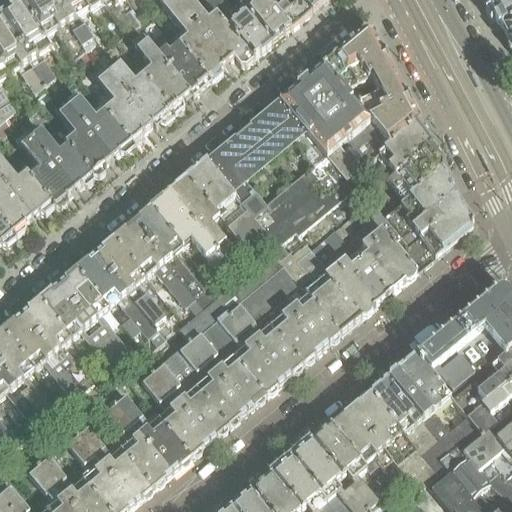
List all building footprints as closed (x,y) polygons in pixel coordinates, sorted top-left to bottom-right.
[(67,30),(47,0),(20,0),(19,4),(23,9),(46,43),(55,38),(75,67),(85,58),(71,35),(67,30)] [(79,23),(90,15),(80,0),(47,0),(67,30),(75,25),(78,31),(71,35),(85,58),(88,62),(82,66),(87,72),(95,66),(88,55),(96,49),(79,23)] [(80,0),(90,15),(95,12),(110,4),(115,10),(125,3),(123,0),(80,0)] [(171,1),(170,0),(153,0),(160,11),(171,1)] [(255,66),(214,18),(206,24),(185,0),(172,0),(171,1),(160,11),(188,45),(180,52),(211,89),(223,80),(220,77),(234,65),(241,73),(246,73),(255,66)] [(273,50),(240,12),(232,19),(217,0),(214,0),(205,7),(214,18),(255,66),(261,61),(261,60),(273,50)] [(275,15),(267,5),(262,0),(244,0),(248,5),(240,12),(273,50),(284,42),(292,36),(291,36),(275,15)] [(312,18),(296,0),(293,0),(292,2),(285,7),(275,15),(291,36),(312,18)] [(296,0),(312,18),(312,19),(335,0),(296,0)] [(502,34),(511,28),(511,0),(489,0),(485,2),(502,34)] [(42,61),(52,54),(52,53),(46,43),(23,9),(1,23),(30,68),(38,63),(41,67),(33,72),(49,98),(52,102),(55,100),(48,90),(56,83),(42,61)] [(211,89),(180,52),(152,18),(135,33),(142,42),(189,100),(193,105),(211,89)] [(30,68),(1,23),(0,24),(0,69),(8,82),(18,75),(35,101),(42,95),(45,100),(49,98),(33,72),(27,76),(24,72),(30,68)] [(511,28),(502,34),(508,45),(509,47),(511,52),(511,28)] [(348,79),(385,60),(374,41),(363,39),(323,73),(344,97),(355,91),(348,79)] [(189,100),(142,42),(132,50),(153,76),(144,83),(175,120),(185,112),(184,108),(184,107),(183,105),(186,103),(189,100)] [(406,101),(385,60),(348,79),(355,91),(370,84),(376,97),(375,103),(356,112),(365,124),(406,101)] [(175,120),(144,83),(136,90),(115,64),(93,82),(112,106),(103,114),(134,154),(143,147),(143,141),(143,140),(153,132),(152,131),(159,125),(160,127),(165,128),(175,120)] [(104,72),(98,64),(94,68),(101,75),(104,72)] [(0,92),(0,87),(8,82),(0,69),(0,117),(8,131),(12,128),(8,124),(16,117),(0,92)] [(323,73),(280,108),(328,165),(346,150),(370,130),(365,124),(356,112),(344,97),(323,73)] [(63,104),(72,97),(66,90),(58,97),(63,104)] [(134,154),(103,114),(99,109),(90,117),(74,98),(54,116),(76,142),(66,150),(93,182),(94,182),(99,183),(106,178),(106,172),(105,172),(115,164),(119,160),(120,160),(125,162),(134,154)] [(379,161),(420,127),(406,101),(365,124),(370,130),(346,150),(365,173),(379,161)] [(295,240),(298,243),(354,197),(347,188),(328,165),(280,108),(206,169),(244,216),(271,248),(275,254),(271,258),(272,259),(279,268),(288,260),(281,251),(295,240)] [(8,131),(0,117),(0,143),(1,145),(12,136),(8,131)] [(443,171),(438,161),(435,160),(430,154),(433,152),(427,144),(428,143),(421,132),(420,128),(421,128),(420,127),(379,161),(395,181),(388,187),(405,206),(443,176),(443,171)] [(93,182),(66,150),(66,149),(58,156),(36,130),(16,147),(40,176),(31,184),(55,213),(55,214),(56,213),(61,215),(68,209),(67,204),(67,203),(72,199),(81,192),(86,194),(93,188),(93,183),(93,182)] [(346,150),(328,165),(347,188),(365,173),(346,150)] [(55,213),(31,184),(28,180),(23,175),(15,182),(0,164),(0,224),(17,245),(26,237),(26,231),(30,227),(40,220),(45,221),(55,213)] [(271,248),(244,216),(206,169),(188,184),(219,225),(252,264),(271,248)] [(434,217),(455,200),(450,192),(453,190),(443,176),(405,206),(385,223),(405,247),(416,239),(421,244),(443,227),(434,217)] [(235,259),(212,231),(219,225),(188,184),(150,216),(182,254),(191,248),(214,275),(235,259)] [(417,280),(472,235),(473,227),(455,200),(434,217),(443,227),(421,244),(416,239),(405,247),(396,255),(417,280)] [(385,223),(371,207),(311,257),(365,323),(417,280),(396,255),(405,247),(385,223)] [(198,289),(175,261),(182,254),(150,216),(139,225),(132,231),(202,316),(216,305),(221,301),(206,282),(198,289)] [(17,245),(0,224),(0,252),(1,251),(2,251),(7,253),(17,245)] [(202,316),(132,231),(125,237),(125,236),(114,245),(146,285),(154,278),(184,315),(189,311),(197,321),(202,316)] [(146,301),(154,294),(146,285),(114,245),(102,255),(103,256),(95,262),(157,338),(158,336),(165,344),(173,337),(168,332),(166,333),(165,331),(168,328),(146,301)] [(303,248),(288,260),(279,268),(341,343),(365,323),(311,257),(303,248)] [(341,343),(279,268),(272,259),(221,301),(216,305),(285,389),(341,343)] [(157,338),(95,262),(88,267),(77,276),(109,316),(117,309),(147,346),(157,338)] [(101,322),(109,316),(77,276),(65,286),(59,292),(92,332),(98,326),(102,331),(95,336),(121,367),(131,359),(101,322)] [(85,338),(92,332),(59,292),(51,298),(51,297),(40,307),(72,345),(80,338),(111,376),(121,367),(95,336),(88,342),(85,338)] [(450,404),(453,407),(511,357),(511,299),(511,298),(499,295),(417,363),(450,404)] [(285,389),(216,305),(202,316),(197,321),(233,364),(266,405),(285,389)] [(55,362),(61,357),(65,361),(59,366),(83,398),(94,389),(64,352),(72,345),(40,307),(28,316),(28,317),(22,322),(55,362)] [(266,405),(233,364),(197,321),(179,336),(188,347),(191,345),(250,418),(266,405)] [(48,368),(55,362),(22,322),(14,328),(3,337),(35,376),(43,370),(73,406),(83,398),(59,366),(51,373),(48,368)] [(0,370),(18,393),(25,387),(28,392),(22,397),(46,428),(57,419),(27,383),(35,376),(3,337),(0,339),(0,370)] [(191,345),(188,347),(152,377),(212,449),(250,418),(191,345)] [(467,424),(511,387),(511,357),(453,407),(467,423),(467,424)] [(450,404),(417,363),(388,387),(407,410),(416,402),(431,420),(450,404)] [(11,399),(18,393),(0,370),(0,404),(6,400),(36,437),(46,428),(22,397),(14,403),(11,399)] [(212,449),(152,377),(140,387),(167,419),(159,426),(192,465),(212,449)] [(423,427),(431,420),(416,402),(407,410),(388,387),(371,401),(422,461),(440,446),(423,427)] [(511,418),(511,387),(467,424),(484,443),(490,438),(511,418)] [(192,465),(159,426),(150,433),(124,400),(113,409),(132,430),(174,480),(192,465)] [(422,461),(371,401),(353,416),(420,496),(438,481),(422,461)] [(174,480),(132,430),(113,409),(103,418),(130,450),(122,457),(155,496),(174,480)] [(420,496),(353,416),(333,432),(366,470),(373,465),(399,496),(404,492),(413,502),(420,496)] [(511,468),(503,457),(495,448),(496,446),(490,438),(484,443),(467,424),(467,423),(454,433),(448,439),(440,446),(422,461),(438,481),(463,460),(468,465),(467,466),(488,492),(489,491),(511,509),(511,468)] [(20,450),(0,425),(0,445),(10,458),(20,450)] [(155,496),(122,457),(113,464),(94,440),(87,431),(76,440),(95,462),(95,463),(103,472),(136,511),(155,496)] [(358,483),(367,475),(364,472),(366,470),(333,432),(313,449),(346,488),(365,511),(381,511),(382,511),(358,483)] [(503,457),(511,449),(511,432),(496,446),(495,448),(503,457)] [(135,511),(136,511),(103,472),(97,477),(89,468),(95,463),(95,462),(76,440),(65,449),(92,481),(85,487),(105,511),(135,511)] [(0,466),(10,458),(0,445),(0,466)] [(365,511),(346,488),(313,449),(292,466),(327,508),(336,500),(345,511),(365,511)] [(511,449),(503,457),(511,468),(511,449)] [(105,511),(85,487),(75,495),(48,462),(38,470),(74,511),(105,511)] [(321,511),(327,508),(292,466),(273,482),(296,511),(321,511)] [(489,511),(479,499),(488,492),(467,466),(450,480),(476,511),(489,511)] [(74,511),(38,470),(27,478),(54,511),(53,511),(74,511)] [(476,511),(450,480),(431,496),(444,511),(476,511)] [(296,511),(273,482),(252,499),(262,511),(296,511)] [(27,511),(9,490),(0,498),(0,500),(9,511),(27,511)] [(262,511),(252,499),(236,511),(262,511)] [(9,511),(0,500),(0,511),(9,511)]
